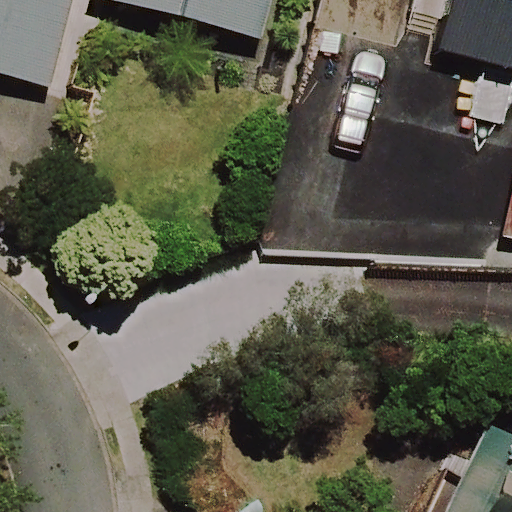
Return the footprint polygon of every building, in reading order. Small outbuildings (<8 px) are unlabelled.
[(57,0),(0,0),(0,86),(39,94),(57,0)] [(267,0),(76,0),(76,3),(255,50),(267,0)] [(511,0),(438,0),(422,59),(511,84),(511,0)] [(511,254),(511,132),(510,132),(492,251),(511,254)] [(511,511),(511,454),(475,437),(439,511),(511,511)]
